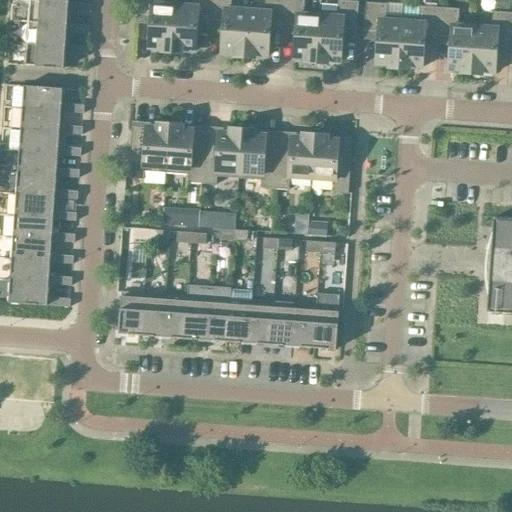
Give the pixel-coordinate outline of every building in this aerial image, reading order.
[(29,0),(28,22),(66,25),(67,24),(67,11),(91,12),(91,4),(68,2),(68,3),(29,0)] [(171,52),(174,5),(158,4),(157,0),(137,0),(136,14),(150,15),(148,48),(161,49),(161,51),(171,52)] [(210,19),(211,0),(191,0),(191,6),(174,5),(171,52),(181,53),(182,51),(194,51),(197,19),(210,19)] [(244,57),(247,5),(231,4),(230,0),(211,0),(210,19),(223,20),(221,53),(234,54),(233,57),(244,57)] [(282,25),(284,0),(264,0),(264,6),(247,5),(244,57),(254,58),(254,56),(267,57),(269,24),(282,25)] [(316,63),(320,10),(319,10),(319,15),(303,14),(304,0),(284,0),(282,25),(296,26),(293,59),(306,59),(306,62),(316,63)] [(320,10),(316,63),(327,63),(327,61),(340,62),(342,29),(356,30),(358,2),(338,0),(337,11),(320,10)] [(497,0),(497,11),(508,11),(508,0),(497,0)] [(398,69),(401,21),(385,20),(386,4),(366,2),(363,31),(377,32),(375,64),(388,65),(388,68),(398,69)] [(437,36),(439,7),(419,6),(418,22),(401,21),(398,69),(408,69),(409,67),(421,68),(424,35),(437,36)] [(471,74),(474,26),(457,25),(459,9),(439,7),(437,36),(450,37),(448,70),(460,71),(460,73),(471,74)] [(509,41),(511,13),(492,11),(491,27),(474,26),(471,74),(481,75),(481,72),(494,73),(496,40),(509,41)] [(28,22),(26,43),(65,46),(65,45),(66,32),(89,34),(90,25),(67,24),(66,25),(28,22)] [(25,66),(63,69),(63,68),(63,67),(64,54),(87,55),(88,47),(65,45),(65,46),(26,43),(25,66)] [(23,86),(22,108),(60,111),(60,112),(83,113),(84,105),(61,103),(62,90),(62,89),(62,88),(23,86)] [(22,108),(20,130),(59,132),(59,133),(82,135),(82,127),(59,125),(60,112),(60,111),(22,108)] [(166,173),(169,124),(157,123),(156,127),(145,126),(145,127),(132,126),(128,178),(143,179),(144,171),(166,173)] [(202,184),(205,132),(192,131),(193,130),(181,129),(182,125),(169,124),(166,173),(188,175),(187,183),(202,184)] [(238,178),(242,129),(229,128),(229,132),(218,131),(218,133),(205,132),(202,184),(216,185),(216,177),(238,178)] [(274,189),(278,137),(265,136),(265,135),(254,134),(254,130),(242,129),(238,178),(261,180),(260,188),(274,189)] [(20,130),(18,151),(57,154),(57,155),(80,157),(81,148),(58,147),(59,133),(59,132),(20,130)] [(311,179),(315,134),(302,133),(302,137),(291,136),(291,138),(278,137),(274,189),(288,190),(289,177),(311,179)] [(315,134),(311,179),(334,180),(333,193),(348,194),(351,142),(338,141),(338,140),(327,139),(327,135),(315,134)] [(18,151),(17,173),(56,176),(55,176),(79,178),(79,170),(56,168),(57,155),(57,154),(18,151)] [(17,173),(15,194),(54,197),(54,198),(77,200),(78,191),(55,189),(55,176),(56,176),(17,173)] [(15,194),(14,216),(52,219),(52,220),(75,221),(76,213),(53,211),(54,198),(54,197),(15,194)] [(124,209),(123,221),(131,221),(131,210),(124,209)] [(200,215),(200,225),(210,226),(210,220),(206,215),(200,215)] [(14,216),(12,237),(51,240),(51,241),(74,243),(75,234),(51,233),(52,220),(52,219),(14,216)] [(188,216),(188,225),(197,226),(197,217),(188,216)] [(511,218),(494,217),(491,264),(487,310),(511,312),(511,218)] [(309,222),(308,234),(325,236),(326,223),(309,222)] [(296,223),(295,234),(307,235),(308,224),(296,223)] [(147,240),(148,229),(134,228),(133,239),(147,240)] [(148,229),(147,240),(162,241),(162,231),(148,229)] [(234,240),(235,230),(220,229),(220,239),(234,240)] [(249,231),(235,230),(234,240),(248,241),(249,231)] [(190,243),(191,233),(177,232),(176,242),(190,243)] [(191,233),(190,243),(205,244),(206,234),(191,233)] [(12,237),(11,259),(49,262),(49,263),(72,264),(73,256),(50,254),(51,241),(51,240),(12,237)] [(277,249),(277,239),(263,238),(262,248),(277,249)] [(277,239),(277,249),(291,250),(292,240),(277,239)] [(320,252),(321,242),(306,241),(305,251),(320,252)] [(321,242),(320,252),(334,253),(335,243),(321,242)] [(11,259),(9,280),(48,283),(48,284),(71,286),(71,277),(48,276),(49,263),(49,262),(11,259)] [(8,303),(69,307),(70,299),(47,297),(48,284),(48,283),(9,280),(8,303)] [(187,296),(184,338),(205,340),(208,298),(209,287),(187,285),(187,296)] [(208,298),(205,340),(227,341),(230,299),(231,288),(209,287),(208,298)] [(121,293),(118,334),(141,335),(144,293),(121,291),(121,292),(121,293)] [(144,293),(141,335),(162,337),(165,295),(144,293)] [(316,305),(313,348),(335,349),(338,307),(339,295),(317,293),(316,305)] [(165,295),(162,337),(184,338),(187,296),(165,295)] [(230,299),(227,341),(248,343),(251,301),(230,299)] [(251,301),(248,343),(270,344),(273,302),(251,301)] [(273,302),(270,344),(291,346),(294,304),(273,302)] [(294,304),(291,346),(313,348),(316,305),(294,304)]
